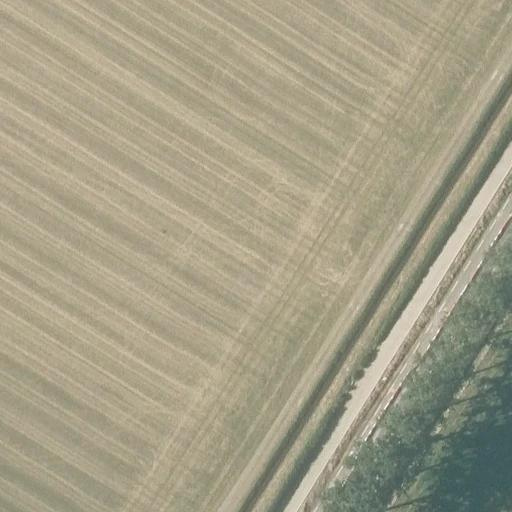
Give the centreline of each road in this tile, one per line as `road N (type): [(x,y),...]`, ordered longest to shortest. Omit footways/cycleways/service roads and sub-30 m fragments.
road 1 (track): [(224,511),(511,55)]
road 2 (secondary): [(328,511),(511,217)]
